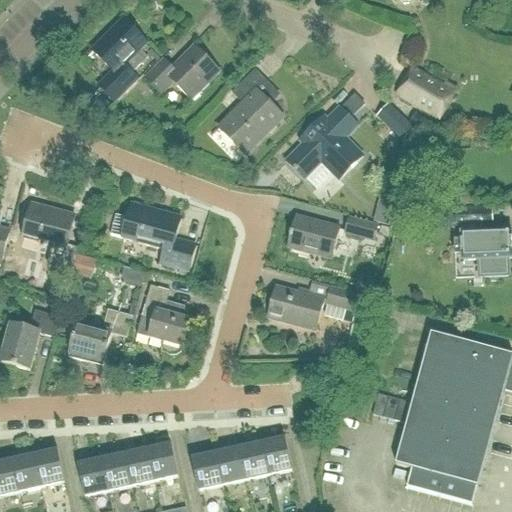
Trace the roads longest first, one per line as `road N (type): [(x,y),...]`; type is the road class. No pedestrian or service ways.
road 1 (residential): [(212,404),(255,239),(253,216),(242,204),(28,127)]
road 2 (residential): [(0,410),(212,404)]
road 3 (residential): [(234,0),(376,52)]
